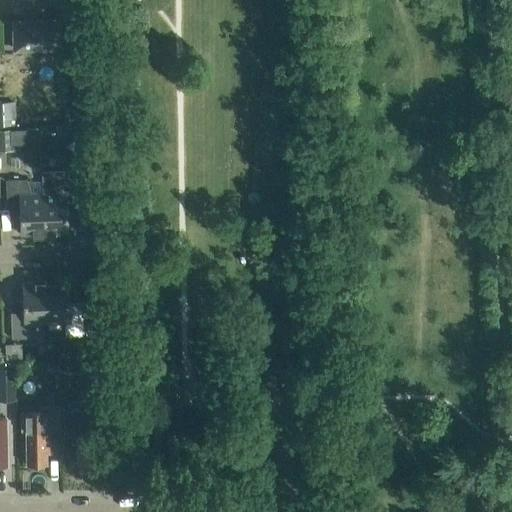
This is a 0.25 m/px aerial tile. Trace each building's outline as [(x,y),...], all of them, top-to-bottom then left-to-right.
[(14,50),(31,49),(58,48),(57,22),(13,23),(14,50)] [(0,127),(12,127),(11,120),(16,120),(16,103),(0,103),(0,127)] [(0,150),(11,151),(10,130),(0,129),(0,150)] [(41,193),(43,234),(66,233),(65,211),(86,211),(84,170),(40,172),(41,193)] [(43,234),(41,193),(30,194),(26,180),(5,181),(5,206),(18,206),(19,235),(43,234)] [(35,324),(46,323),(44,282),(21,283),(22,313),(9,313),(10,339),(35,338),(35,324)] [(44,282),(46,323),(64,323),(64,337),(82,336),(81,310),(69,311),(68,282),(44,282)] [(0,362),(0,399),(15,399),(15,393),(13,366),(13,362),(0,362)] [(46,362),(46,372),(57,372),(57,362),(46,362)] [(86,406),(104,405),(103,376),(86,376),(86,406)] [(48,452),(48,431),(59,431),(59,406),(38,407),(38,412),(20,412),(20,431),(25,431),(26,464),(45,464),(45,453),(48,452)] [(96,436),(96,422),(96,411),(62,411),(62,438),(75,438),(76,463),(98,463),(97,436),(96,436)]
